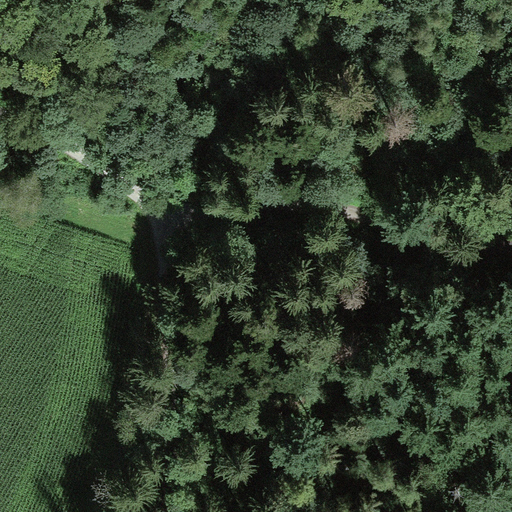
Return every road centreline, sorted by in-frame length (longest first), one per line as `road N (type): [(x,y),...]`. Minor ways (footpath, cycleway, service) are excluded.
road 1 (track): [(0,110),(104,165),(167,215),(269,201),(457,245),(511,248)]
road 2 (track): [(167,511),(165,277)]
